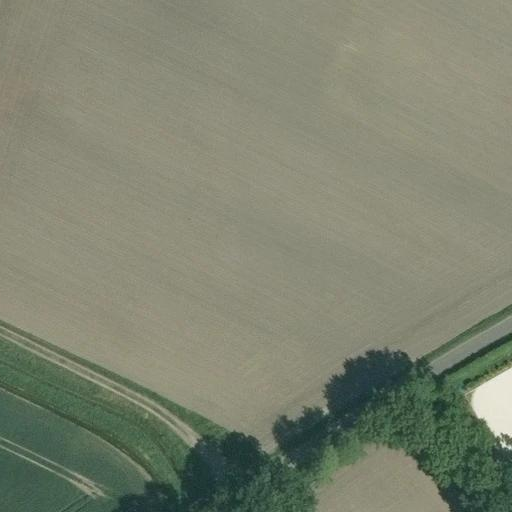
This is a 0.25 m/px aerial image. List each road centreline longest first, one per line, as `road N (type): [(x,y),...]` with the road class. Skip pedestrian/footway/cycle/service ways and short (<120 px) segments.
road 1 (residential): [(511,324),(206,511)]
road 2 (track): [(235,492),(192,435),(136,388),(0,320)]
